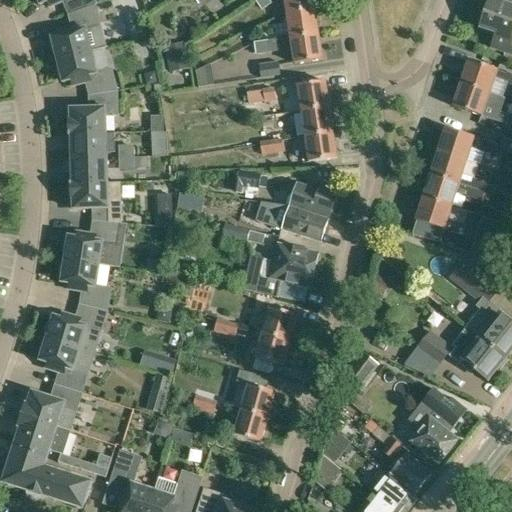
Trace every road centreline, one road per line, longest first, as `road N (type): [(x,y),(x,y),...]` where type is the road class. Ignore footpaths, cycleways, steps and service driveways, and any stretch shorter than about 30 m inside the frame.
road 1 (residential): [(281,511),(362,233),(375,94)]
road 2 (residential): [(0,347),(22,270),(29,174),(24,88),(0,7)]
road 3 (residential): [(375,94),(426,61),(450,0)]
